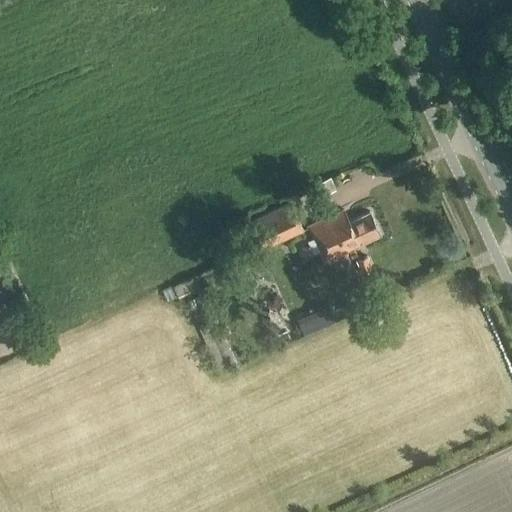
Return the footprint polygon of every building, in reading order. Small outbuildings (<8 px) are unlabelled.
[(334,188),(330,177),(316,183),(320,194),(334,188)] [(301,228),(289,205),(288,203),(245,222),(257,249),(274,241),(301,228)] [(307,226),(323,261),(379,235),(368,212),(348,222),(342,210),(307,226)] [(198,284),(250,261),(245,250),(193,272),(198,284)] [(367,256),(357,261),(362,272),(371,267),(367,256)] [(220,337),(232,363),(253,354),(220,280),(210,284),(231,332),(220,337)]
